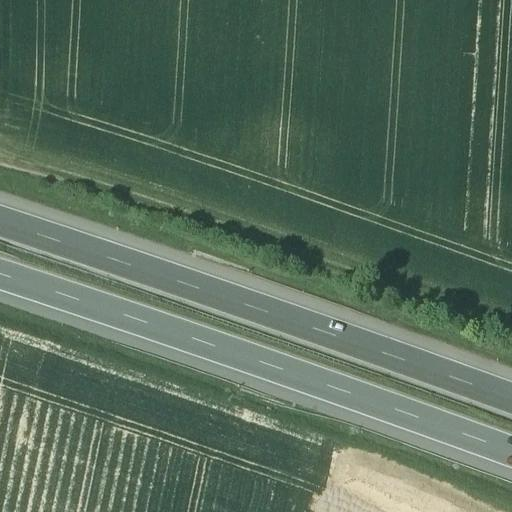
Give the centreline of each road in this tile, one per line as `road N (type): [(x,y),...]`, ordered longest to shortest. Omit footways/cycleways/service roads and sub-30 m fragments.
road 1 (motorway): [(511,406),(0,225)]
road 2 (track): [(511,341),(0,164)]
road 3 (motorway): [(0,284),(511,459)]
